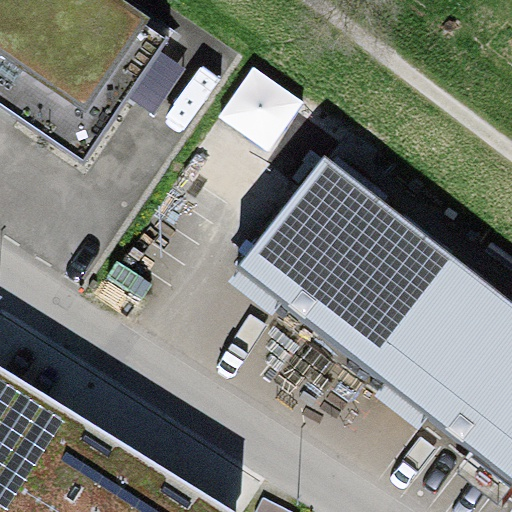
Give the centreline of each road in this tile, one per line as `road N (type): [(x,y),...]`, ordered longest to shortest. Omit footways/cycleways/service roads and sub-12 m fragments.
road 1 (residential): [(382,511),(0,271)]
road 2 (track): [(333,0),(511,135)]
